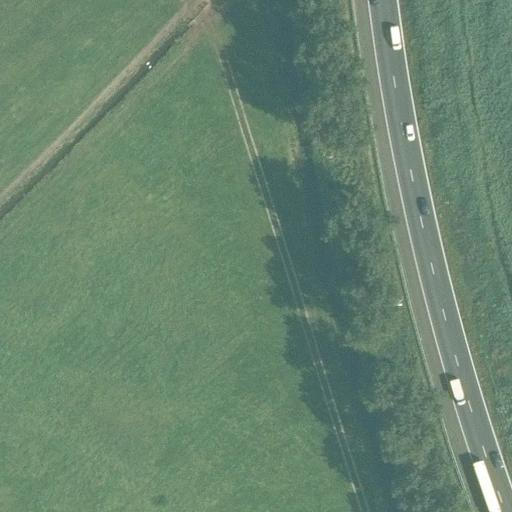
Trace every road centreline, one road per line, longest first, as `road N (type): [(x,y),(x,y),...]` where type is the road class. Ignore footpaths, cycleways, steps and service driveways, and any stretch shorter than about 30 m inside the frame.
road 1 (motorway): [(382,0),(430,269),(503,511)]
road 2 (track): [(364,511),(227,69),(206,25)]
